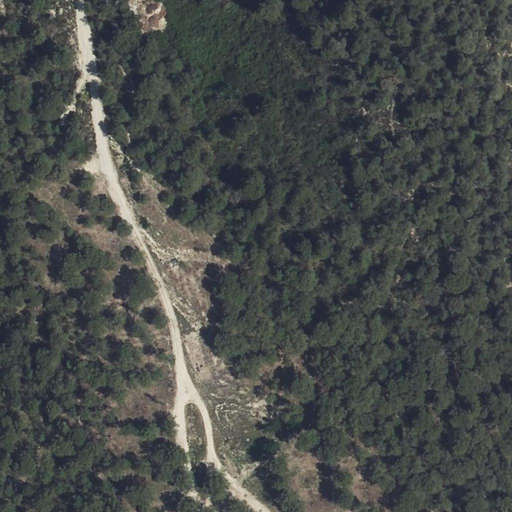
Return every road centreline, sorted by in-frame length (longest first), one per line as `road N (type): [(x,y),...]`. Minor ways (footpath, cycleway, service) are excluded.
road 1 (track): [(188,399),(158,275),(106,163),(79,0)]
road 2 (track): [(262,511),(215,466),(200,405),(188,399)]
